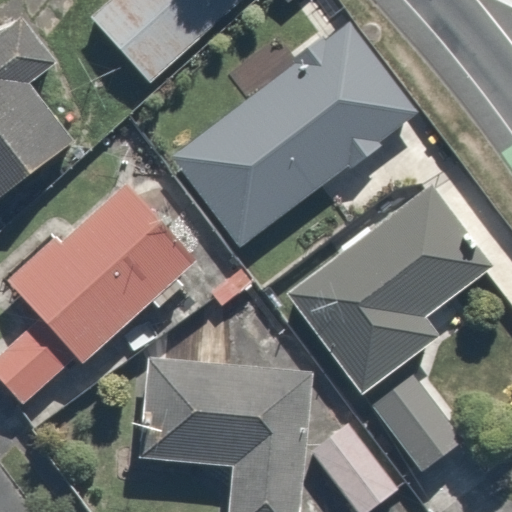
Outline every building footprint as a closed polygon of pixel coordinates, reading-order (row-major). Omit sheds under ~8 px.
[(53,55),(15,0),(9,0),(0,6),(0,183),(56,145),(13,82),(53,55)] [(139,84),(231,0),(102,0),(81,20),(139,84)] [(227,237),(401,106),(337,21),(163,151),(227,237)] [(196,248),(124,166),(0,275),(0,295),(21,319),(0,337),(0,382),(19,404),(196,248)] [(415,314),(477,265),(415,186),(274,296),(350,394),(429,332),(415,314)] [(140,349),(132,450),(220,457),(215,511),(285,511),(298,362),(140,349)] [(406,365),(357,401),(405,468),(454,432),(406,365)] [(338,410),(300,441),(355,511),(394,481),(338,410)]
